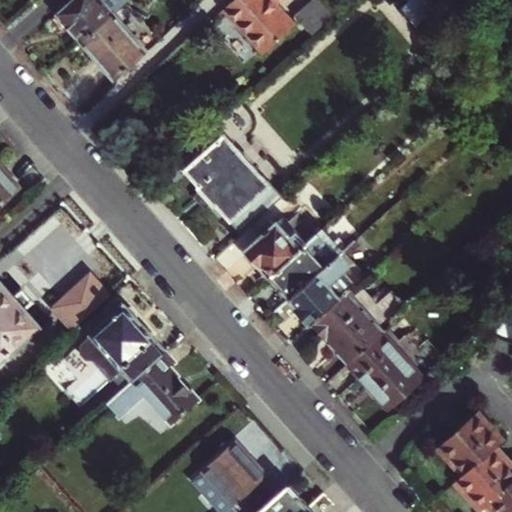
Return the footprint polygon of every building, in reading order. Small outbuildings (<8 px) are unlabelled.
[(80,41),(113,12),(102,0),(70,0),(55,14),(80,41)] [(285,1),(283,0),(235,0),(226,9),(266,54),(298,25),(280,6),(285,1)] [(310,0),(294,12),(308,31),(329,15),(318,0),(310,0)] [(438,10),(429,0),(407,0),(409,2),(401,10),(414,24),(423,17),(426,21),(438,10)] [(148,51),(113,12),(80,41),(115,81),(148,51)] [(194,142),(204,153),(188,167),(234,218),(272,183),(216,122),(194,142)] [(0,205),(19,189),(0,167),(0,205)] [(261,264),(271,275),(311,239),(287,212),(275,222),(272,219),(258,231),(261,235),(247,249),(249,251),(244,256),(255,269),(261,264)] [(311,239),(271,275),(280,285),(275,290),(286,303),(340,254),(344,250),(335,240),(330,244),(319,232),(311,239)] [(362,278),(340,254),(286,303),(299,317),(304,313),(313,322),(347,291),(362,278)] [(0,263),(0,360),(48,318),(37,306),(45,299),(33,286),(26,293),(0,263)] [(313,322),(351,365),(386,334),(347,291),(313,322)] [(128,369),(137,379),(152,365),(167,351),(137,317),(139,315),(132,307),(129,309),(127,306),(66,360),(86,383),(104,367),(115,381),(128,369)] [(425,377),(386,334),(351,365),(391,408),(425,377)] [(177,362),(167,351),(152,365),(137,379),(109,404),(119,415),(144,392),(171,423),(200,398),(172,367),(177,362)] [(439,449),(464,476),(498,445),(505,439),(480,410),(439,449)] [(267,474),(236,439),(202,469),(233,504),(267,474)] [(511,461),(498,445),(464,476),(456,483),(482,511),(483,511),(490,506),(511,485),(511,461)] [(302,511),(310,506),(289,482),(256,511),(302,511)] [(511,511),(511,485),(490,506),(496,511),(511,511)]
